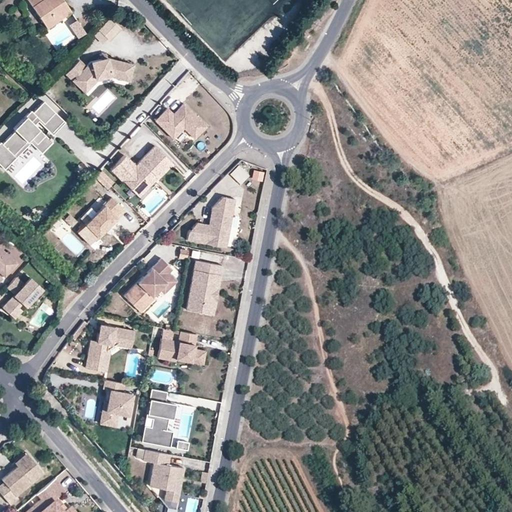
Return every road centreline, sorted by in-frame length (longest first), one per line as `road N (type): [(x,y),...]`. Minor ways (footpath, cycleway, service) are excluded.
road 1 (residential): [(214,511),(280,147)]
road 2 (residential): [(19,392),(108,274),(247,136)]
road 3 (residential): [(19,392),(120,511)]
road 4 (residential): [(247,97),(207,72),(137,0)]
